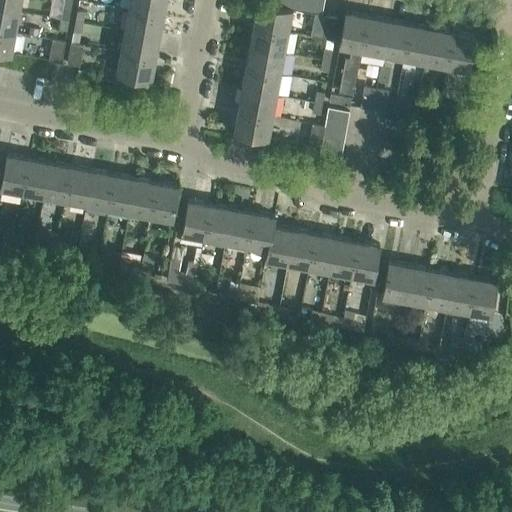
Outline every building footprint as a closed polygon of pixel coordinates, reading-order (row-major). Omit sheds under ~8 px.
[(0,0),(0,5),(19,10),(21,0),(0,0)] [(69,19),(72,0),(64,0),(63,7),(61,17),(69,19)] [(164,14),(166,0),(129,0),(129,8),(164,14)] [(299,9),(300,0),(290,0),(289,7),(292,8),(299,9)] [(310,11),(312,0),(300,0),(299,9),(310,11)] [(324,0),(312,0),(310,11),(316,12),(322,13),(324,0)] [(288,30),(292,8),(289,7),(277,5),(267,3),(257,1),(253,23),(288,30)] [(0,27),(15,31),(19,10),(0,5),(0,27)] [(160,36),(164,14),(129,8),(125,29),(160,36)] [(85,11),(77,9),(75,20),(83,22),(85,11)] [(361,49),(368,13),(346,9),(339,45),(351,47),(350,56),(345,56),(339,90),(353,93),(361,49)] [(326,14),(322,13),(316,12),(312,34),(322,35),(322,36),(325,37),(334,38),(338,16),(326,14)] [(383,53),(389,17),(368,13),(361,49),(383,53)] [(67,30),(69,19),(61,17),(59,28),(67,30)] [(404,57),(410,21),(389,17),(383,53),(404,57)] [(80,32),(83,22),(75,20),(73,31),(80,32)] [(425,61),(431,25),(410,21),(404,57),(425,61)] [(284,51),(288,30),(253,23),(249,44),(284,51)] [(446,64),(453,29),(431,25),(425,61),(446,64)] [(0,50),(11,53),(15,31),(0,27),(0,50)] [(30,27),(29,33),(39,35),(40,28),(30,27)] [(156,57),(160,36),(125,29),(121,50),(156,57)] [(475,33),(453,29),(446,64),(468,69),(475,33)] [(61,61),(65,40),(53,37),(49,59),(61,61)] [(332,49),(334,38),(325,37),(322,58),(330,60),(332,49)] [(71,41),(67,63),(79,65),(84,44),(71,41)] [(280,72),(284,51),(249,44),(245,66),(280,72)] [(152,78),(156,57),(121,50),(117,72),(134,75),(150,78),(152,78)] [(328,70),(330,60),(322,58),(320,69),(328,70)] [(276,94),(280,72),(245,66),(241,87),(276,94)] [(134,75),(132,84),(148,87),(150,78),(134,75)] [(372,108),(376,87),(365,84),(360,106),(372,108)] [(272,115),(276,94),(241,87),(237,108),(272,115)] [(388,89),(376,87),(372,108),(384,110),(388,89)] [(324,91),(316,89),(314,100),(322,102),(324,91)] [(408,89),(405,108),(416,110),(417,102),(419,91),(408,89)] [(330,99),(350,103),(352,96),(331,92),(330,99)] [(320,113),(322,102),(314,100),(312,111),(320,113)] [(459,118),(462,105),(439,101),(437,114),(459,118)] [(427,112),(428,104),(417,102),(416,110),(427,112)] [(347,121),(350,110),(328,106),(326,117),(347,121)] [(268,137),(272,117),(272,115),(237,108),(233,130),(268,137)] [(345,132),(347,121),(326,117),(325,124),(324,128),(345,132)] [(321,145),(322,140),(324,128),(325,124),(312,122),(309,143),(321,145)] [(343,144),(345,132),(324,128),(322,140),(343,144)] [(341,155),(343,144),(322,140),(321,145),(320,151),(341,155)] [(23,191),(29,155),(7,151),(3,174),(1,187),(23,191)] [(45,195),(51,160),(29,155),(23,191),(45,195)] [(67,199),(72,163),(51,160),(45,195),(67,199)] [(87,203),(93,167),(72,163),(67,199),(87,203)] [(109,207),(115,171),(93,167),(87,203),(109,207)] [(130,211),(136,175),(115,171),(109,207),(130,211)] [(151,214),(157,179),(136,175),(130,211),(151,214)] [(172,218),(179,183),(157,179),(151,214),(172,218)] [(204,236),(210,201),(188,197),(182,232),(204,236)] [(225,240),(232,205),(210,201),(204,236),(225,240)] [(247,244),(253,209),(232,205),(225,240),(247,244)] [(275,213),(253,209),(247,244),(267,248),(268,248),(273,223),(275,213)] [(8,216),(3,236),(12,238),(15,230),(13,230),(16,218),(8,216)] [(287,263),(294,227),(273,223),(268,248),(267,248),(265,258),(287,263)] [(309,266),(316,231),(294,227),(287,263),(309,266)] [(26,233),(15,230),(12,238),(24,241),(26,233)] [(330,270),(337,234),(316,231),(309,266),(330,270)] [(44,247),(55,250),(57,242),(59,234),(49,232),(44,247)] [(351,274),(358,238),(337,234),(330,270),(351,274)] [(373,278),(380,242),(358,238),(351,274),(373,278)] [(67,244),(57,242),(55,250),(65,252),(67,244)] [(90,247),(85,264),(96,267),(98,259),(97,259),(99,250),(90,247)] [(140,271),(141,266),(142,257),(121,252),(119,266),(140,271)] [(109,262),(98,259),(96,267),(107,270),(109,262)] [(183,284),(194,286),(196,278),(200,262),(189,259),(183,284)] [(405,298),(411,263),(389,259),(382,294),(405,298)] [(426,302),(432,267),(411,263),(405,298),(426,302)] [(243,265),(237,289),(235,297),(257,303),(257,301),(261,286),(251,283),(251,267),(243,265)] [(152,268),(141,266),(140,271),(151,274),(152,268)] [(447,306),(453,270),(432,267),(426,302),(447,306)] [(468,310),(475,275),(453,270),(447,306),(468,310)] [(497,279),(475,275),(468,310),(490,314),(497,279)] [(206,281),(196,278),(194,286),(204,289),(206,281)] [(231,281),(229,287),(237,289),(238,283),(231,281)] [(235,297),(237,289),(229,287),(217,284),(215,292),(235,297)] [(277,314),(279,307),(257,301),(257,303),(255,309),(277,314)] [(290,310),(279,307),(277,314),(288,317),(290,310)] [(320,319),(322,311),(312,309),(310,316),(320,319)] [(341,324),(343,317),(333,314),(322,311),(320,319),(341,324)] [(365,323),(343,317),(341,324),(364,330),(365,323)] [(396,343),(398,335),(387,334),(386,341),(396,343)] [(419,347),(420,339),(408,337),(398,335),(396,343),(407,345),(419,347)] [(452,343),(462,345),(463,338),(452,336),(451,343),(441,341),(441,343),(438,358),(449,360),(452,343)] [(482,341),(463,338),(462,345),(480,349),(482,341)] [(438,358),(441,343),(420,339),(419,347),(435,351),(434,357),(438,358)]
